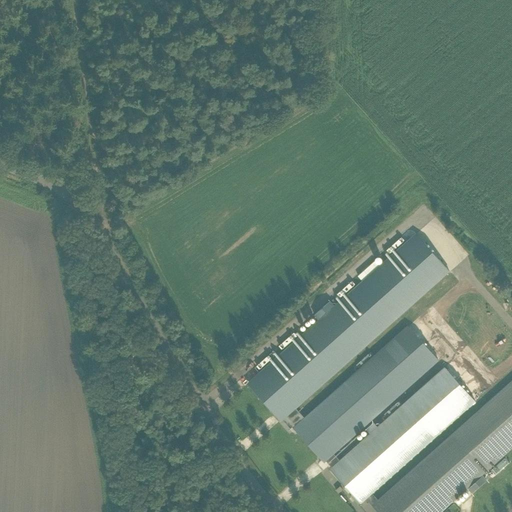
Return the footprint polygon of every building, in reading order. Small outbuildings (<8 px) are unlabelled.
[(296,409),(449,272),(416,234),(334,307),(329,302),(314,315),(319,321),(249,383),(282,420),(286,417),(295,427),(304,418),(296,409)] [(334,454),(438,361),(408,326),(304,418),(295,427),(332,468),(340,461),(334,454)] [(371,494),(475,401),(445,368),(378,427),(373,423),(366,429),(370,434),(340,461),(332,468),(362,502),(365,499),(371,494)] [(371,494),(365,499),(372,507),(375,505),(380,511),(440,511),(467,488),(472,494),(487,481),(482,475),(511,448),(511,381),(378,502),(371,494)] [(265,420),(239,444),(245,450),(271,426),(265,420)]
